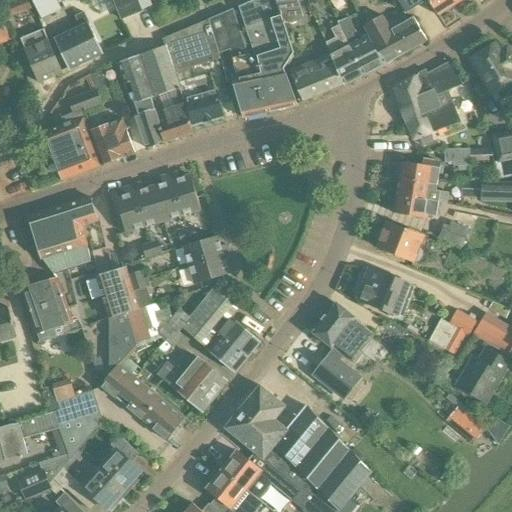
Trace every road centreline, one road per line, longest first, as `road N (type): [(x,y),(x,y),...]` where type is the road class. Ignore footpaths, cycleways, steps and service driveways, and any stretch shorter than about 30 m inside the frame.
road 1 (residential): [(346,98),(353,195),(314,298),(137,511)]
road 2 (residential): [(21,205),(346,98)]
road 3 (residential): [(346,98),(508,0)]
road 4 (unknown): [(0,219),(42,400)]
